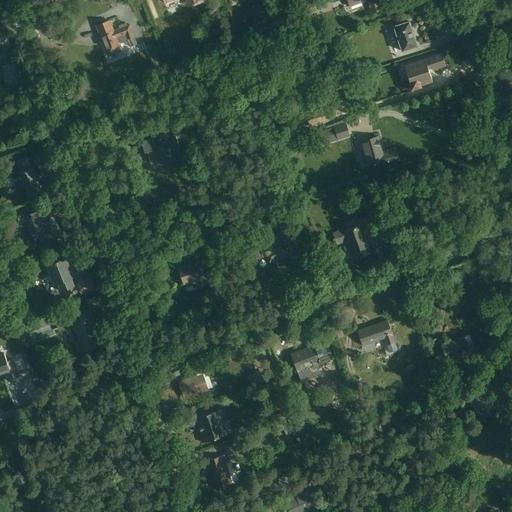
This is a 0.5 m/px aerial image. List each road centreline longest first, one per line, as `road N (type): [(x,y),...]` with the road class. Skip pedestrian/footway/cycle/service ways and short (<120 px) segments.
road 1 (residential): [(144,366),(511,226)]
road 2 (residential): [(144,366),(30,0)]
road 3 (residential): [(451,0),(497,135),(511,153)]
road 4 (residential): [(0,419),(144,366)]
road 5 (residential): [(193,511),(144,366)]
